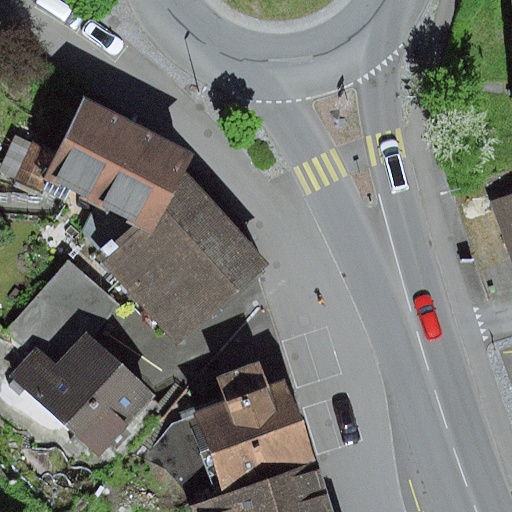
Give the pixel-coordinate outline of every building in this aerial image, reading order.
[(0,53),(15,29),(0,21),(0,53)] [(195,153),(89,102),(55,174),(158,231),(185,178),(195,153)] [(182,344),(264,267),(185,178),(158,231),(116,263),(182,344)] [(511,195),(493,203),(511,257),(511,195)] [(8,335),(33,358),(49,340),(71,360),(98,329),(117,309),(70,266),(8,335)] [(169,389),(98,329),(71,360),(49,340),(33,358),(23,369),(117,449),(169,389)] [(201,421),(229,496),(316,466),(288,391),(272,399),(261,373),(222,386),(230,409),(201,421)] [(332,511),(316,466),(229,496),(195,509),(196,511),(332,511)]
